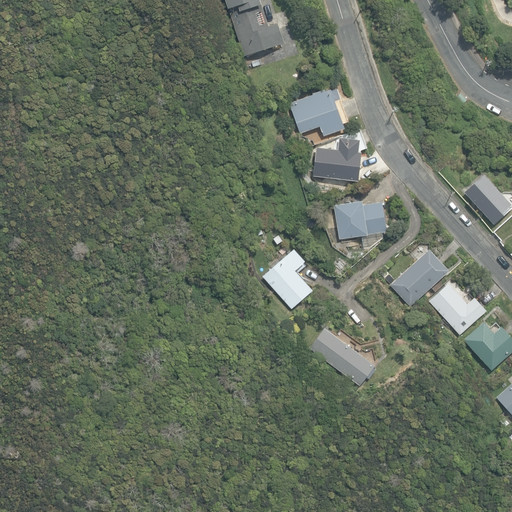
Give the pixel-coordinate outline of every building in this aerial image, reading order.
[(225,0),(231,15),(244,56),(284,43),(278,23),(269,26),(265,15),(260,0),(225,0)] [(320,126),(323,135),(344,128),(331,89),(325,91),(325,89),(312,93),(313,94),(289,102),(299,133),(320,126)] [(258,90),(246,92),(249,103),(261,100),(258,90)] [(456,96),(463,104),(466,100),(460,93),(456,96)] [(313,176),(358,181),(362,152),(359,151),(359,150),(366,148),(360,129),(341,136),(341,137),(340,137),(338,149),(316,146),(313,176)] [(464,192),(494,224),(511,207),(511,204),(483,174),(464,192)] [(334,205),(340,238),(386,230),(381,201),(363,204),(362,200),(334,205)] [(263,276),(292,308),(313,289),(295,269),(305,260),(294,248),(263,276)] [(390,284),(410,306),(449,270),(429,248),(390,284)] [(429,301),(460,334),(486,310),(474,297),(467,303),(448,283),(429,301)] [(463,339),(491,370),(511,351),(511,337),(501,325),(493,332),(483,321),(463,339)] [(309,348),(360,385),(375,364),(324,327),(309,348)] [(511,382),(496,397),(511,414),(511,382)]
